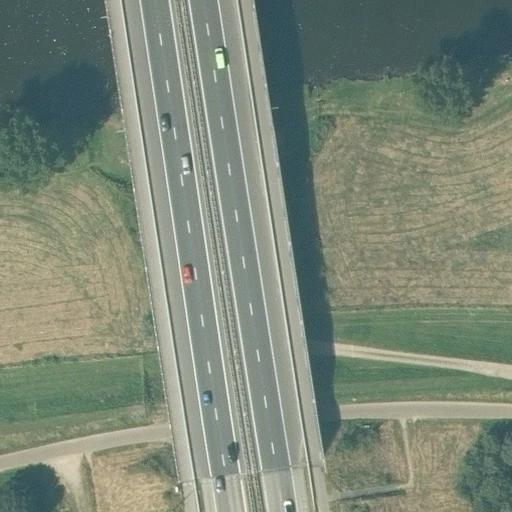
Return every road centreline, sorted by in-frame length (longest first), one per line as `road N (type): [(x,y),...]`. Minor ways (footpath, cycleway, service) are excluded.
road 1 (motorway): [(282,511),(204,0)]
road 2 (motorway): [(154,0),(231,511)]
road 3 (unclassified): [(0,464),(322,415),(511,415)]
road 4 (track): [(330,349),(511,373)]
